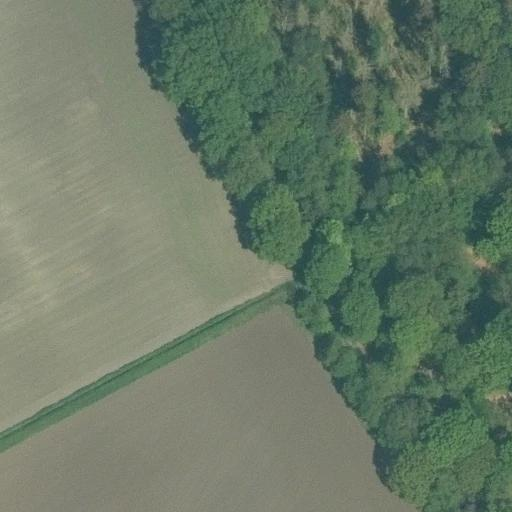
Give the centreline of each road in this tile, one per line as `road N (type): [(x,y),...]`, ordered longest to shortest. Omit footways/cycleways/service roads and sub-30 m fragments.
road 1 (track): [(301,261),(344,336),(473,511)]
road 2 (track): [(183,0),(301,261)]
road 3 (track): [(301,261),(415,218),(511,164)]
